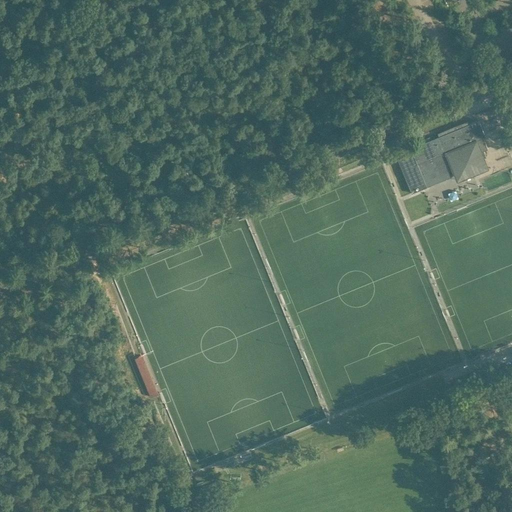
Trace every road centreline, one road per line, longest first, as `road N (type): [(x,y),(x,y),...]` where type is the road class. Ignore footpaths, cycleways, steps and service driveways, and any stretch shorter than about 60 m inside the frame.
road 1 (unknown): [(0,276),(469,96)]
road 2 (unknown): [(55,257),(81,352),(129,416),(180,511)]
road 3 (unknown): [(91,0),(106,45),(94,195),(78,248)]
